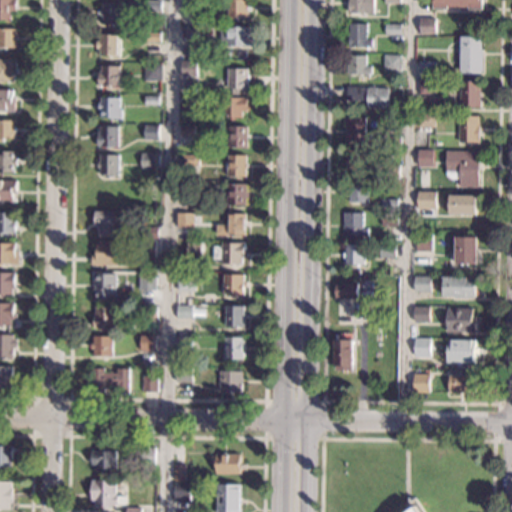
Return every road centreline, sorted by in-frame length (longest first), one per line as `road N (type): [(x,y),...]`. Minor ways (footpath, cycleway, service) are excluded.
road 1 (residential): [(53,511),(59,0)]
road 2 (tertiary): [(290,0),(282,423)]
road 3 (tertiary): [(308,422),(318,0)]
road 4 (residential): [(282,423),(0,421)]
road 5 (residential): [(511,422),(308,422)]
